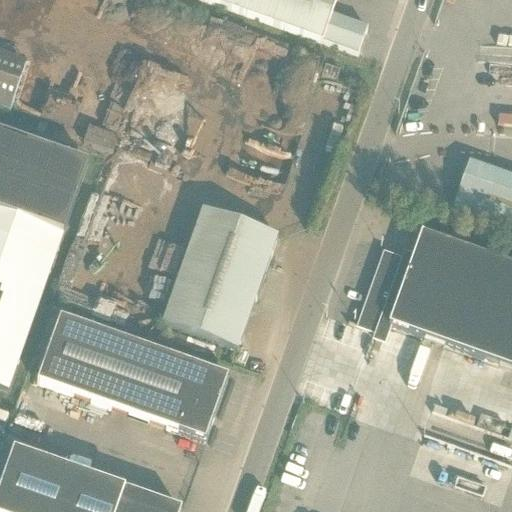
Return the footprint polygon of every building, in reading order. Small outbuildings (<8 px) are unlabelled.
[(337,0),(194,0),(357,59),(367,32),(331,19),(337,0)] [(215,23),(211,35),(231,43),(235,31),(215,23)] [(0,110),(9,113),(27,64),(0,54),(0,110)] [(335,82),(339,72),(325,67),(321,77),(335,82)] [(0,391),(7,394),(87,167),(0,136),(0,391)] [(511,188),(465,173),(453,210),(511,230),(511,188)] [(237,355),(277,240),(201,214),(161,328),(237,355)] [(384,257),(359,329),(375,335),(379,324),(388,327),(388,328),(511,372),(511,270),(420,238),(409,268),(400,264),(400,263),(384,257)] [(227,381),(59,322),(36,387),(204,446),(227,381)] [(21,401),(17,418),(34,422),(38,405),(21,401)] [(1,487),(72,511),(177,511),(12,454),(1,487)] [(0,511),(72,511),(1,487),(0,489),(0,511)]
